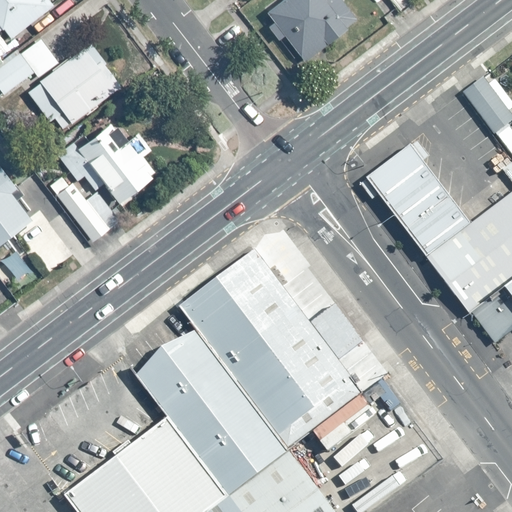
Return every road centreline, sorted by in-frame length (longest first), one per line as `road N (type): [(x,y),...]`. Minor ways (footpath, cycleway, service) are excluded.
road 1 (residential): [(286,164),(511,455)]
road 2 (tertiary): [(286,164),(0,379)]
road 3 (tertiary): [(503,0),(286,164)]
road 4 (residential): [(156,0),(286,164)]
